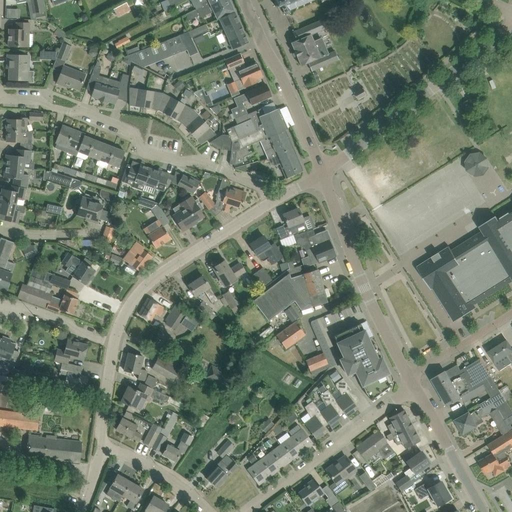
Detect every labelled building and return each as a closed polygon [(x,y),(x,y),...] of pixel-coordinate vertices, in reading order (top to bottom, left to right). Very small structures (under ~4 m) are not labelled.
[(35,13),(36,19),(36,20),(47,20),(45,11),(43,0),(30,0),(33,13),(35,13)] [(129,0),(104,14),(107,21),(117,16),(118,17),(131,10),(129,7),(134,4),(132,0),(129,0)] [(166,0),(160,2),(164,11),(185,0),(166,0)] [(203,7),(197,9),(186,15),(187,17),(188,20),(199,15),(200,17),(206,14),(204,10),(211,6),(217,18),(224,14),(233,10),(228,0),(216,0),(210,3),(209,0),(201,4),(203,7)] [(195,6),(197,9),(203,7),(201,4),(209,0),(210,3),(216,0),(190,0),(194,7),(195,6)] [(272,0),(275,7),(276,6),(277,7),(281,5),(284,12),(283,12),(283,13),(284,13),(286,14),(286,15),(287,15),(287,14),(288,13),(290,14),(290,13),(289,12),(289,10),(290,10),(296,7),(296,9),(297,8),(297,7),(303,5),(303,6),(304,5),(304,4),(309,2),(310,3),(311,2),(310,1),(313,0),(320,0),(321,0),(321,2),(322,2),(326,0),(272,0)] [(7,17),(19,17),(19,8),(7,8),(7,17)] [(219,19),(226,34),(241,27),(234,12),(219,19)] [(321,20),(293,32),(296,41),(291,43),(300,66),(308,62),(312,71),(338,60),(334,51),(328,54),(321,38),(314,42),(311,35),(325,29),(321,20)] [(9,30),(8,46),(29,47),(29,23),(16,23),(16,30),(9,30)] [(54,32),(53,33),(63,40),(66,33),(58,27),(57,28),(50,23),(47,26),(54,31),(54,32)] [(140,51),(128,55),(125,56),(125,57),(145,67),(187,49),(190,56),(215,44),(206,24),(188,32),(158,44),(140,51)] [(241,27),(226,34),(233,49),(248,42),(241,27)] [(118,41),(119,42),(114,44),(117,49),(131,42),(127,36),(118,41)] [(56,58),(65,61),(71,46),(62,43),(56,58)] [(127,51),(128,55),(140,51),(138,47),(127,51)] [(90,56),(93,57),(96,55),(97,52),(95,49),(92,48),(89,50),(88,53),(90,56)] [(107,60),(111,61),(114,60),(116,57),(115,54),(111,52),(108,53),(106,56),(107,60)] [(240,54),(224,60),(228,69),(235,66),(243,62),(240,54)] [(7,69),(9,69),(9,80),(25,80),(25,82),(33,82),(33,71),(26,71),(26,64),(29,64),(29,56),(8,55),(7,69)] [(98,100),(103,101),(109,79),(99,75),(101,67),(99,67),(100,62),(97,61),(95,66),(95,65),(86,89),(93,92),(91,97),(98,99),(98,100)] [(234,81),(226,85),(230,94),(231,97),(239,93),(238,90),(244,88),(258,82),(257,79),(262,77),(256,63),(245,67),(237,71),(240,79),(234,81)] [(63,66),(60,74),(56,83),(64,86),(65,85),(79,90),(85,74),(63,66)] [(109,79),(103,101),(108,103),(108,102),(115,104),(117,99),(123,101),(124,100),(127,100),(127,87),(129,75),(123,74),(120,82),(109,79)] [(178,90),(179,91),(185,86),(179,80),(173,86),(177,90),(178,90)] [(256,88),(233,98),(237,106),(230,109),(234,118),(247,113),(243,102),(249,100),(251,105),(271,96),(266,84),(256,88)] [(129,105),(143,108),(146,90),(129,87),(129,105)] [(364,88),(355,93),(359,100),(368,95),(364,88)] [(192,92),(186,89),(182,94),(189,98),(192,92)] [(143,108),(157,110),(163,93),(146,90),(143,108)] [(157,110),(169,117),(178,101),(163,93),(157,110)] [(200,99),(208,107),(212,105),(208,96),(200,99)] [(462,105),(469,115),(478,110),(471,99),(462,105)] [(169,117),(182,123),(194,110),(178,101),(169,117)] [(210,108),(216,115),(219,112),(220,107),(218,105),(210,108)] [(246,147),(260,141),(262,140),(268,137),(285,130),(276,109),(264,115),(261,109),(248,115),(247,113),(234,118),(237,125),(227,129),(229,135),(222,135),(209,143),(221,150),(231,151),(236,151),(246,147)] [(182,123),(191,134),(205,122),(194,110),(182,123)] [(206,111),(201,115),(205,120),(210,115),(206,111)] [(7,128),(7,130),(22,131),(27,131),(27,125),(27,118),(20,118),(20,120),(7,119),(7,124),(6,124),(6,128),(7,128)] [(205,122),(191,134),(201,144),(216,134),(205,122)] [(55,148),(64,152),(66,147),(73,129),(62,125),(61,128),(56,126),(52,134),(58,136),(55,143),(57,143),(55,148)] [(64,152),(75,156),(76,151),(83,133),(73,129),(66,147),(64,152)] [(20,142),(20,149),(31,151),(31,142),(28,142),(28,137),(22,137),(22,131),(7,130),(7,133),(6,133),(6,137),(7,137),(7,142),(20,142)] [(276,155),(277,158),(294,150),(285,130),(268,137),(262,140),(260,141),(264,151),(268,159),(276,155)] [(78,151),(87,155),(93,139),(84,136),(85,134),(83,133),(76,151),(75,156),(76,156),(78,151)] [(87,155),(97,159),(103,143),(93,139),(87,155)] [(97,159),(108,163),(114,147),(103,143),(97,159)] [(114,147),(108,163),(118,167),(121,161),(125,152),(114,147)] [(249,154),(246,147),(236,151),(234,165),(243,162),(244,157),(249,154)] [(6,155),(5,166),(23,168),(24,162),(30,163),(31,151),(20,149),(20,150),(17,149),(16,156),(6,155)] [(294,150),(277,158),(286,178),(303,171),(294,150)] [(469,155),(471,176),(492,173),(490,153),(469,155)] [(142,191),(143,190),(145,185),(150,169),(140,165),(141,163),(141,162),(140,164),(132,161),(131,165),(127,164),(121,181),(131,184),(131,187),(142,191)] [(57,170),(68,174),(70,168),(59,165),(57,170)] [(23,168),(5,166),(4,178),(14,179),(13,185),(27,187),(28,175),(23,174),(23,168)] [(68,174),(79,177),(80,172),(70,168),(68,174)] [(166,192),(172,182),(173,180),(168,179),(169,174),(161,171),(162,170),(161,170),(160,172),(150,169),(145,185),(143,190),(153,194),(155,188),(163,191),(166,192)] [(48,181),(55,183),(60,184),(63,175),(58,174),(51,171),(48,181)] [(79,177),(89,180),(91,175),(80,172),(79,177)] [(89,180),(100,184),(102,178),(91,175),(89,180)] [(173,180),(172,182),(193,194),(195,191),(200,182),(193,178),(192,180),(183,175),(179,182),(173,179),(173,180)] [(107,180),(105,185),(115,188),(117,183),(107,180)] [(0,197),(0,201),(16,205),(23,206),(24,200),(23,200),(25,188),(22,188),(12,185),(11,191),(2,189),(0,197)] [(246,193),(227,187),(226,191),(219,189),(216,199),(223,202),(220,209),(227,212),(230,204),(238,207),(240,202),(242,203),(246,193)] [(199,197),(209,210),(215,205),(205,192),(199,197)] [(140,198),(138,205),(151,209),(158,204),(140,198)] [(86,219),(90,221),(97,223),(102,206),(82,199),(77,215),(86,218),(86,219)] [(0,213),(5,215),(4,220),(18,223),(20,211),(15,210),(16,205),(0,201),(0,213)] [(173,216),(177,223),(183,231),(192,226),(191,224),(197,221),(199,221),(202,220),(202,217),(204,216),(195,202),(173,216)] [(48,204),(47,211),(47,212),(60,214),(63,207),(48,204)] [(147,235),(150,240),(155,248),(171,239),(158,219),(165,215),(158,204),(151,209),(158,219),(143,229),(147,235)] [(276,228),(281,239),(298,232),(299,233),(307,230),(298,208),(283,214),(288,226),(284,228),(283,225),(276,228)] [(47,211),(38,209),(37,216),(46,218),(47,212),(47,211)] [(104,210),(101,218),(108,220),(110,213),(104,210)] [(511,210),(498,220),(496,216),(495,216),(479,226),(481,231),(482,231),(451,250),(449,246),(417,266),(431,289),(433,288),(447,311),(454,322),(457,320),(459,319),(471,311),(475,309),(477,308),(475,304),(476,304),(477,303),(508,283),(511,281),(511,210)] [(120,220),(122,213),(113,211),(112,218),(120,220)] [(106,227),(104,233),(112,235),(114,229),(106,227)] [(298,232),(281,239),(279,240),(283,248),(297,243),(306,250),(308,256),(301,259),(304,267),(318,262),(318,263),(336,256),(333,249),(325,230),(315,234),(313,229),(307,231),(307,230),(299,233),(298,232)] [(260,260),(264,261),(268,258),(271,263),(278,259),(282,256),(274,244),(270,246),(263,236),(256,240),(255,239),(251,242),(251,243),(250,244),(257,255),(260,260)] [(0,264),(5,267),(14,243),(0,237),(0,264)] [(131,264),(133,265),(141,272),(152,257),(144,251),(142,249),(143,247),(134,240),(132,243),(139,248),(132,256),(131,255),(127,261),(131,263),(131,264)] [(33,245),(22,250),(26,259),(37,254),(33,245)] [(114,262),(113,263),(120,266),(123,258),(106,252),(104,258),(114,262)] [(68,253),(63,261),(62,263),(68,267),(72,262),(79,267),(73,276),(85,284),(94,270),(89,267),(92,262),(85,257),(82,262),(68,253)] [(213,267),(219,276),(225,286),(236,279),(235,278),(245,271),(240,263),(230,269),(224,260),(213,267)] [(292,260),(286,262),(288,269),(291,277),(302,274),(300,265),(294,267),(292,260)] [(5,267),(0,264),(0,288),(6,291),(6,290),(8,289),(9,284),(9,282),(12,274),(4,271),(5,267)] [(31,275),(40,278),(43,269),(34,266),(31,275)] [(253,274),(263,287),(272,280),(263,267),(253,274)] [(294,300),(301,309),(327,302),(324,292),(317,270),(302,274),(291,277),(288,269),(250,298),(267,321),(294,300)] [(41,275),(40,279),(52,284),(67,289),(70,281),(52,274),(53,274),(46,271),(45,277),(41,275)] [(52,284),(40,279),(30,276),(27,286),(22,285),(18,298),(59,313),(60,310),(73,314),(78,300),(64,295),(61,306),(50,302),(53,294),(49,293),(52,284)] [(188,285),(194,293),(195,296),(204,291),(212,303),(218,300),(210,287),(203,276),(188,285)] [(224,297),(228,305),(236,316),(239,311),(236,306),(237,305),(228,291),(223,295),(224,297)] [(225,307),(228,305),(224,297),(220,299),(225,307)] [(139,314),(147,319),(151,321),(155,314),(160,316),(161,314),(165,308),(148,298),(139,314)] [(198,306),(208,315),(212,311),(202,302),(198,306)] [(175,304),(167,317),(166,320),(168,321),(166,324),(175,330),(187,312),(175,304)] [(298,317),(291,306),(284,311),(292,322),(298,317)] [(189,311),(181,324),(192,331),(201,318),(189,311)] [(208,315),(208,316),(211,320),(216,314),(212,311),(208,315)] [(295,322),(287,327),(276,336),(285,349),(305,335),(295,322)] [(334,336),(344,358),(340,359),(347,375),(355,371),(365,392),(371,400),(390,386),(385,375),(388,373),(381,358),(377,359),(360,323),(334,336)] [(254,339),(256,343),(273,330),(271,326),(254,339)] [(54,361),(62,363),(68,364),(69,357),(84,360),(87,345),(67,340),(64,351),(57,349),(55,359),(54,361)] [(511,348),(507,340),(488,352),(494,361),(495,363),(497,361),(500,365),(509,359),(511,362),(511,348)] [(6,341),(0,357),(0,358),(9,362),(8,365),(13,367),(16,361),(17,356),(12,354),(15,345),(6,341)] [(138,379),(144,381),(147,371),(140,369),(143,357),(128,353),(124,371),(139,374),(138,379)] [(324,356),(323,353),(305,361),(310,371),(328,363),(326,360),(324,356)] [(196,379),(166,362),(158,357),(152,369),(183,387),(187,381),(192,385),(196,379)] [(465,395),(484,384),(492,379),(485,368),(480,359),(461,370),(457,365),(432,379),(447,405),(462,397),(464,401),(468,399),(465,395)] [(23,363),(21,371),(30,374),(33,366),(23,363)] [(66,376),(64,387),(84,392),(88,377),(80,375),(82,367),(68,364),(62,363),(59,374),(66,376)] [(204,378),(223,388),(230,374),(223,371),(222,372),(218,370),(219,369),(211,364),(204,378)] [(331,374),(335,380),(342,376),(338,370),(331,374)] [(148,375),(144,384),(152,389),(157,379),(148,375)] [(342,396),(336,401),(342,409),(347,417),(355,411),(352,408),(356,406),(352,401),(357,398),(359,400),(360,400),(343,378),(335,384),(342,396)] [(492,379),(484,384),(491,398),(480,404),(482,408),(470,414),(469,413),(464,415),(455,420),(457,423),(456,424),(458,427),(459,427),(463,434),(472,429),(476,426),(474,423),(481,419),(481,418),(486,415),(492,411),(497,421),(502,417),(507,426),(511,423),(511,409),(506,401),(499,390),(492,379)] [(152,389),(144,384),(141,383),(137,391),(129,386),(121,401),(136,408),(141,397),(148,401),(150,397),(161,402),(167,401),(169,396),(154,389),(152,389)] [(323,384),(317,389),(321,394),(327,390),(323,384)] [(511,393),(507,385),(499,390),(506,401),(511,396),(511,393)] [(326,408),(320,412),(321,412),(320,412),(327,421),(326,421),(332,428),(339,423),(337,420),(340,417),(337,413),(342,409),(336,401),(328,389),(327,390),(321,394),(320,395),(326,408)] [(321,412),(320,412),(312,401),(308,404),(304,407),(311,419),(304,424),(316,440),(324,434),(322,431),(325,429),(322,424),(326,421),(327,421),(320,412),(321,412)] [(0,424),(37,429),(39,415),(0,410),(0,424)] [(298,416),(294,410),(286,416),(290,422),(298,416)] [(388,425),(381,429),(385,438),(386,439),(393,436),(398,445),(402,442),(405,447),(411,445),(420,440),(411,423),(404,410),(389,418),(392,423),(388,425)] [(160,450),(164,441),(166,437),(178,415),(173,412),(170,419),(164,429),(162,428),(153,447),(160,450)] [(137,425),(131,423),(122,418),(116,429),(130,437),(131,437),(139,441),(142,435),(134,431),(137,425)] [(260,426),(266,433),(274,424),(268,418),(260,426)] [(144,442),(153,447),(162,428),(153,424),(144,442)] [(276,435),(284,429),(280,424),(273,430),(276,435)] [(302,429),(291,437),(302,452),(308,448),(308,447),(312,444),(313,444),(307,436),(302,429)] [(488,444),(493,454),(494,453),(496,457),(504,452),(511,447),(511,429),(495,440),(488,444)] [(356,447),(362,455),(366,460),(379,450),(385,458),(394,452),(384,439),(378,431),(356,447)] [(167,445),(162,454),(176,461),(180,452),(184,454),(188,445),(193,437),(185,433),(176,449),(167,445)] [(273,435),(268,439),(273,445),(278,441),(273,435)] [(26,457),(69,461),(79,462),(81,442),(56,440),(56,437),(50,437),(50,439),(38,438),(38,437),(28,436),(26,457)] [(291,437),(280,445),(291,460),(298,456),(297,455),(301,452),(302,453),(302,452),(291,437)] [(216,453),(222,458),(225,454),(234,446),(228,440),(216,453)] [(280,445),(269,453),(281,468),(287,464),(286,463),(290,460),(291,461),(291,460),(280,445)] [(411,468),(406,471),(410,477),(430,463),(421,451),(407,462),(411,468)] [(494,453),(493,454),(479,462),(485,474),(493,469),(496,475),(505,470),(511,466),(511,465),(510,462),(511,462),(508,456),(506,457),(504,452),(496,457),(494,453)] [(269,453),(258,461),(270,476),(276,472),(276,471),(280,468),(280,469),(281,468),(269,453)] [(248,458),(251,463),(257,459),(253,454),(248,458)] [(333,465),(326,470),(332,478),(335,482),(329,487),(336,496),(350,485),(345,478),(356,470),(351,464),(345,456),(338,461),(339,463),(334,466),(333,465)] [(216,465),(212,469),(205,477),(217,488),(237,465),(232,461),(227,466),(220,460),(216,465)] [(270,476),(258,461),(247,469),(259,485),(265,480),(265,479),(269,476),(269,477),(270,476)] [(359,476),(370,491),(376,486),(365,471),(359,476)] [(410,477),(406,471),(404,472),(406,476),(396,483),(401,490),(412,483),(408,478),(410,477)] [(119,502),(123,495),(130,482),(117,474),(110,487),(110,488),(106,494),(111,497),(119,502)] [(314,479),(307,484),(304,486),(305,488),(298,493),(306,505),(324,492),(314,479)] [(441,481),(432,486),(428,489),(425,483),(415,489),(420,499),(430,493),(437,505),(450,498),(441,481)] [(130,482),(123,495),(131,499),(127,506),(132,509),(136,502),(138,498),(143,489),(130,482)] [(351,511),(369,511),(396,495),(390,484),(350,510),(351,511)] [(333,494),(326,500),(331,507),(339,501),(333,494)] [(153,496),(148,505),(146,509),(144,511),(163,511),(168,505),(153,496)] [(334,507),(337,511),(345,511),(346,511),(340,503),(334,507)]
